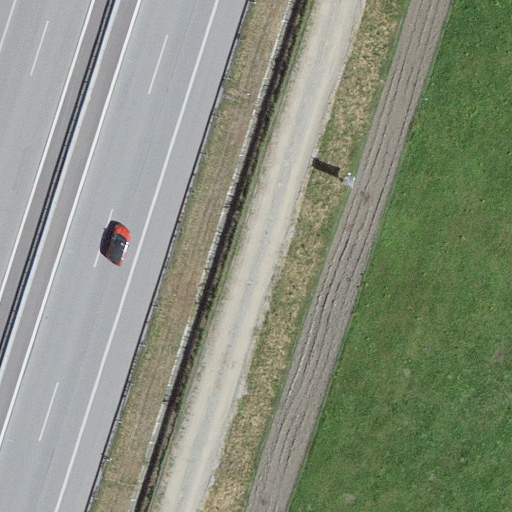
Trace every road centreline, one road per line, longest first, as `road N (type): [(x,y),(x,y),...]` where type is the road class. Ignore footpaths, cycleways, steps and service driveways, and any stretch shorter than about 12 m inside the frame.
road 1 (track): [(332,0),(168,511)]
road 2 (motorway): [(16,511),(176,0)]
road 3 (motorway): [(57,0),(0,182)]
